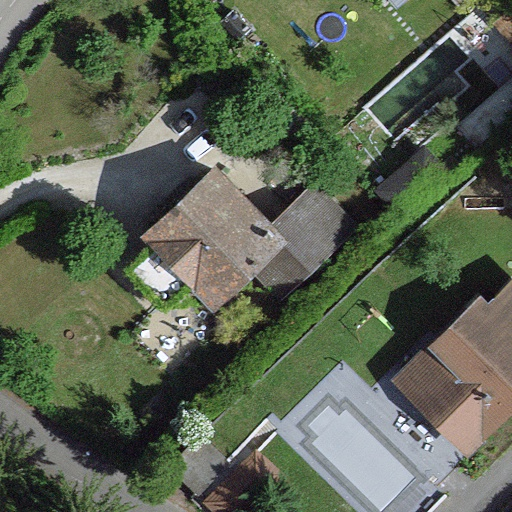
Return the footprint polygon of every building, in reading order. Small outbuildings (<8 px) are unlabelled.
[(511,34),(511,7),(499,20),(511,34)] [(256,265),(274,284),(334,226),(306,197),(274,226),(221,174),(155,234),(162,240),(138,263),(169,296),(193,276),(220,300),(256,265)] [(334,226),(274,284),(285,297),(363,225),(322,181),(306,197),(334,226)] [(426,391),(474,441),(511,404),(511,295),(496,311),(488,303),(449,340),(463,354),(426,391)] [(463,354),(449,340),(412,376),(426,391),(463,354)] [(240,511),(247,511),(271,487),(245,460),(217,487),(240,511)]
